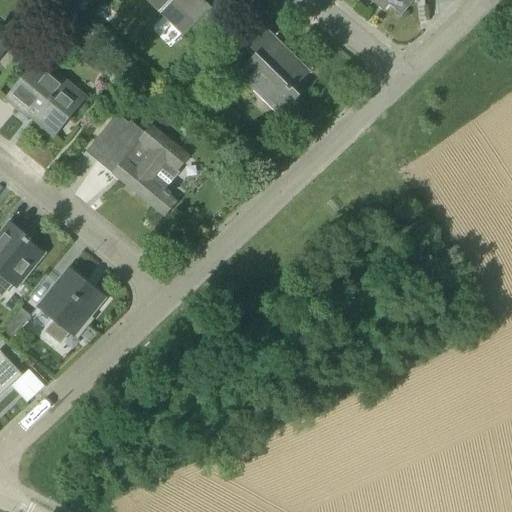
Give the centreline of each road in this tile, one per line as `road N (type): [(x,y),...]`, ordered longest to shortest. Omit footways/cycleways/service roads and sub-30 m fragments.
road 1 (residential): [(165,297),(397,78)]
road 2 (residential): [(0,455),(165,297)]
road 3 (residential): [(165,297),(0,159)]
road 4 (residential): [(397,78),(301,0)]
